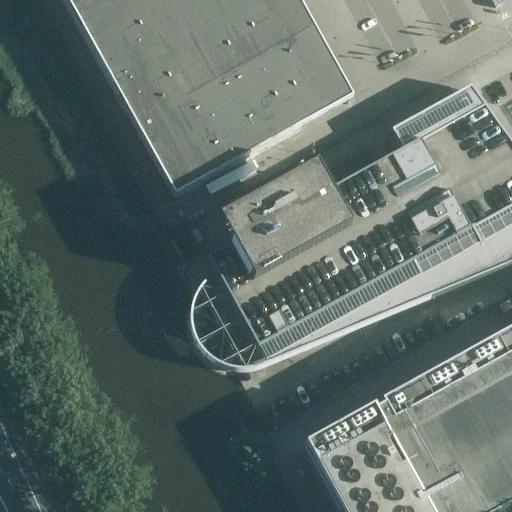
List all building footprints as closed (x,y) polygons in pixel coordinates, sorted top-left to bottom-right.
[(314,36),(293,0),(61,0),(173,202),(351,103),(314,36)] [(511,0),(489,0),(495,10),(496,10),(496,11),(496,10),(511,1),(511,0)] [(511,152),(509,147),(488,118),(469,92),(391,135),(316,177),(314,174),(216,227),(218,231),(196,244),(256,353),(411,267),(413,269),(412,270),(411,271),(411,272),(411,274),(411,275),(411,276),(412,276),(412,277),(413,277),(414,278),(416,278),(417,278),(430,301),(504,270),(508,268),(511,266),(511,265),(511,152)] [(511,119),(510,116),(511,114),(511,104),(488,118),(509,147),(511,144),(511,119)] [(511,331),(303,447),(338,511),(503,511),(511,507),(511,331)]
